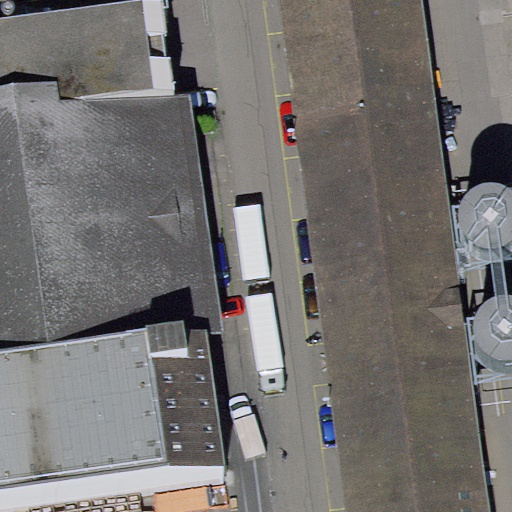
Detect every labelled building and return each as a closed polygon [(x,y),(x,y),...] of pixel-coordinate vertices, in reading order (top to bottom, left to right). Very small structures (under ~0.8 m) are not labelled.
[(0,0),(0,136),(175,112),(162,23),(169,22),(165,0),(0,0)] [(480,511),(413,0),(286,0),(353,511),(480,511)] [(0,376),(204,348),(208,348),(180,152),(175,112),(0,136),(0,376)] [(511,194),(450,204),(458,270),(511,260),(511,194)] [(511,313),(465,321),(473,387),(511,379),(511,313)] [(204,348),(0,376),(0,511),(21,511),(223,484),(214,419),(204,348)]
